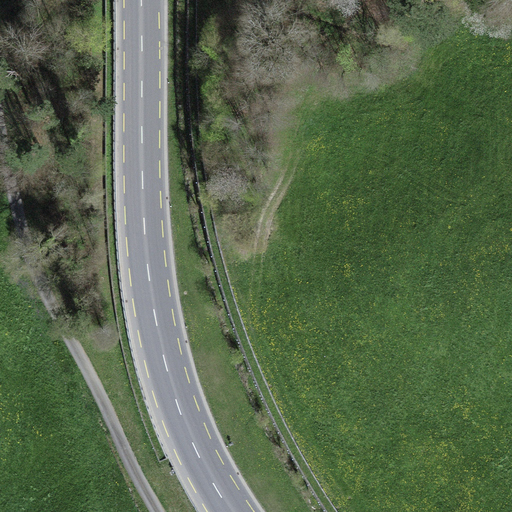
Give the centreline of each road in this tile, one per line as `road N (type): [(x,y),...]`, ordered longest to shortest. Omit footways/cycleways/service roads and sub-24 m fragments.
road 1 (primary): [(230,511),(181,414),(154,310),(144,216),(141,0)]
road 2 (track): [(157,511),(47,271),(0,99)]
